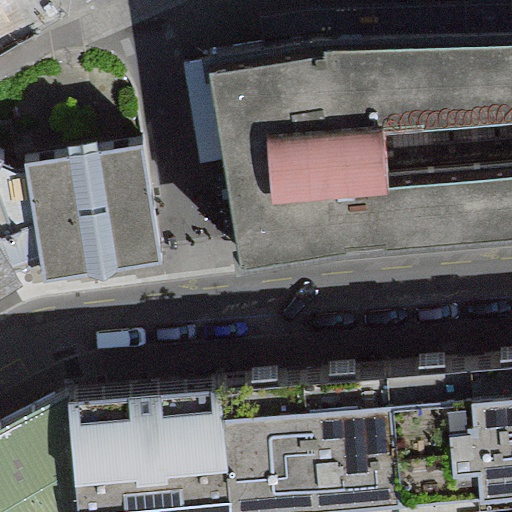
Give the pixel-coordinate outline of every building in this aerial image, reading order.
[(194,48),(226,247),(333,232),(511,216),(511,25),(315,30),(194,48)] [(145,133),(27,152),(28,160),(44,256),(46,267),(164,248),(145,133)] [(0,250),(9,267),(44,256),(28,160),(17,161),(4,154),(6,150),(0,146),(0,250)] [(0,250),(0,284),(14,276),(9,267),(0,250)] [(511,348),(390,359),(403,511),(413,511),(464,507),(464,493),(511,489),(511,348)] [(223,372),(235,511),(403,511),(390,359),(223,372)] [(81,511),(235,511),(223,372),(71,385),(81,511)] [(0,511),(81,511),(71,385),(0,425),(0,511)]
